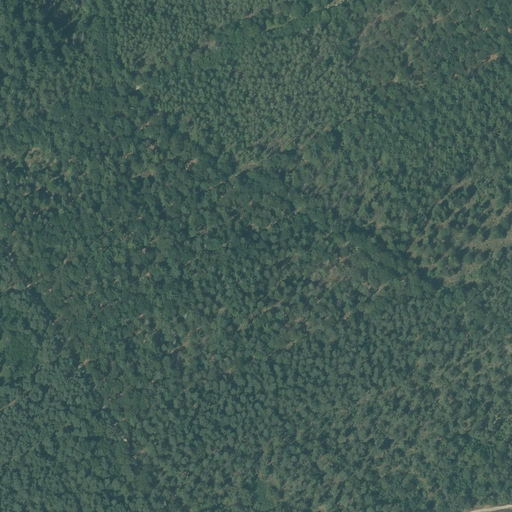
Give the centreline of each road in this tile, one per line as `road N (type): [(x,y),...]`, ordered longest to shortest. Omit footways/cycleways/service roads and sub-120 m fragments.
road 1 (track): [(6,251),(216,168),(234,182),(511,68)]
road 2 (track): [(112,423),(414,289)]
road 3 (track): [(0,241),(167,511)]
road 4 (track): [(56,332),(201,264),(314,225)]
road 5 (track): [(113,96),(351,0)]
road 6 (track): [(0,144),(113,96)]
